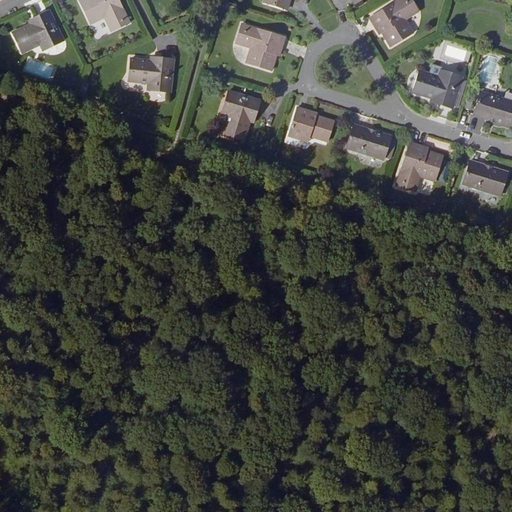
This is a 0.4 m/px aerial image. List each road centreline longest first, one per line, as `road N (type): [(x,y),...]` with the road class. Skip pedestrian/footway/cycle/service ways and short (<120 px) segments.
road 1 (track): [(0,97),(74,117),(288,207),(511,285)]
road 2 (residential): [(410,121),(352,29),(313,51),(305,87)]
